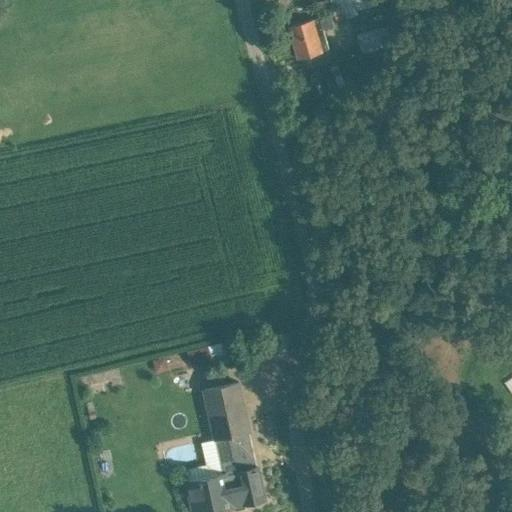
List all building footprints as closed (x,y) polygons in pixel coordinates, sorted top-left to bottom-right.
[(368,0),(331,0),(334,16),(370,9),(368,0)] [(331,13),(319,17),(323,30),(335,27),(331,13)] [(298,58),(317,52),(329,49),(323,30),(319,17),(288,25),(298,58)] [(357,38),(361,54),(405,41),(401,25),(357,38)] [(190,363),(228,355),(224,340),(187,349),(190,363)] [(257,467),(249,430),(250,430),(239,381),(219,385),(203,389),(220,464),(223,463),(225,473),(185,482),(191,511),(198,511),(264,498),(258,466),(257,467)]
